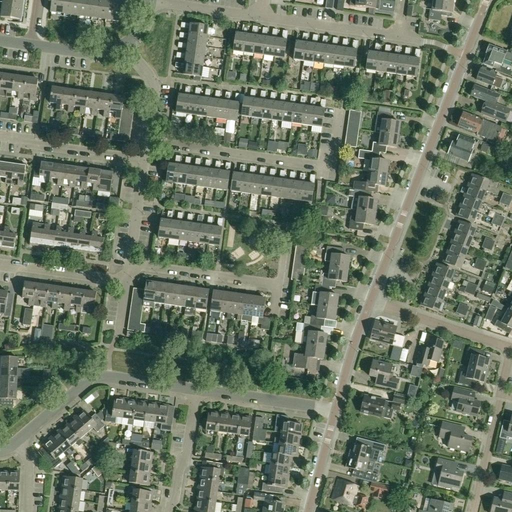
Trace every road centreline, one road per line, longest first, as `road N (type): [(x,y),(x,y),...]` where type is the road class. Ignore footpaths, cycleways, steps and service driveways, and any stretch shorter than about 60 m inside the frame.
road 1 (tertiary): [(366,302),(485,0)]
road 2 (residential): [(145,141),(334,166),(343,109)]
road 3 (residential): [(12,447),(90,380),(200,387)]
road 4 (residential): [(281,282),(127,259)]
road 5 (residential): [(510,349),(366,302)]
road 6 (residential): [(144,154),(0,136)]
road 7 (residential): [(395,37),(260,16)]
road 8 (residential): [(200,387),(333,409)]
road 9 (residential): [(200,387),(168,511)]
road 10 (residential): [(124,278),(0,263)]
